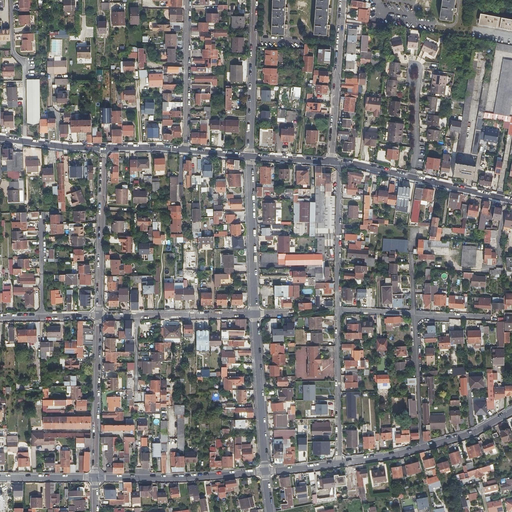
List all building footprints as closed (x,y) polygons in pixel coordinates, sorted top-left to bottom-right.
[(272,0),(272,35),(278,35),(284,35),(285,0),(272,0)] [(316,0),(314,34),(320,34),(326,35),(328,0),(316,0)] [(371,3),(353,0),(352,0),(351,5),(368,8),(368,10),(370,10),(371,3)] [(442,0),(440,19),(452,21),(455,0),(442,0)] [(70,1),(63,1),(63,12),(70,12),(70,8),(72,8),(72,4),(70,4),(70,1)] [(139,24),(139,16),(139,8),(131,8),(131,24),(139,24)] [(181,9),(179,9),(177,9),(175,9),(170,9),(170,22),(176,22),(176,20),(181,20),(181,9)] [(360,9),(358,21),(368,22),(370,10),(368,10),(360,9)] [(112,25),(118,25),(124,25),(124,13),(112,13),(112,25)] [(218,23),(218,18),(218,14),(207,14),(207,23),(208,23),(218,23)] [(479,25),(511,31),(511,19),(481,14),(479,25)] [(30,16),(19,16),(19,20),(20,20),(20,22),(20,26),(30,26),(30,16)] [(98,34),(102,34),(107,34),(106,23),(98,23),(98,34)] [(191,31),(198,31),(208,32),(208,23),(207,23),(198,23),(198,28),(191,28),(191,31)] [(0,28),(0,40),(9,40),(8,28),(0,28)] [(176,34),(166,34),(165,49),(168,49),(170,49),(175,49),(176,34)] [(371,55),(368,55),(366,55),(366,54),(367,54),(368,36),(362,35),(360,58),(370,59),(371,55)] [(408,47),(418,48),(419,37),(409,36),(408,47)] [(21,51),(32,51),(31,39),(23,40),(22,40),(22,45),(22,47),(21,47),(21,51)] [(394,52),(404,50),(401,39),(391,41),(394,52)] [(206,41),(205,49),(212,50),(213,50),(215,50),(215,41),(211,41),(206,41)] [(429,53),(428,55),(433,57),(438,46),(425,41),(422,50),(429,53)] [(511,45),(499,43),(498,47),(498,50),(511,52),(511,45)] [(91,58),(91,47),(77,47),(77,58),(91,58)] [(212,50),(205,49),(202,49),(203,58),(213,58),(213,50),(212,50)] [(265,64),(271,64),(276,65),(277,51),(266,50),(265,64)] [(318,62),(324,62),(329,63),(330,50),(319,50),(318,62)] [(457,151),(460,152),(463,152),(479,51),(473,50),(465,99),(465,102),(462,122),(460,131),(457,151)] [(302,71),(307,71),(311,71),(312,57),(303,56),(302,71)] [(511,134),(511,112),(510,112),(511,101),(511,59),(504,58),(494,113),(485,112),(484,117),(510,122),(508,134),(511,134)] [(211,59),(202,59),(194,59),(194,63),(206,63),(206,67),(211,67),(211,59)] [(354,69),(355,61),(346,60),(346,69),(354,69)] [(47,72),(56,72),(66,72),(66,61),(47,61),(47,72)] [(133,71),(133,66),(133,62),(123,62),(124,72),(133,71)] [(400,72),(399,72),(400,63),(391,62),(390,76),(400,77),(400,72)] [(14,67),(2,67),(2,77),(14,76),(14,67)] [(263,73),(264,72),(265,73),(264,82),(275,83),(276,68),(263,68),(263,73)] [(316,75),(318,76),(320,76),(319,82),(328,82),(328,72),(314,71),(312,85),(315,85),(316,75)] [(163,85),(163,75),(162,75),(154,75),(153,73),(150,73),(150,75),(150,85),(163,85)] [(345,83),(359,83),(359,74),(353,74),(353,78),(346,77),(345,83)] [(431,92),(445,94),(447,76),(434,74),(431,92)] [(167,81),(167,85),(172,84),(172,75),(164,75),(164,81),(167,81)] [(213,77),(195,77),(195,81),(213,82),(213,94),(216,94),(217,77),(213,77)] [(389,79),(388,87),(387,94),(395,95),(397,80),(389,79)] [(39,125),(39,120),(39,80),(26,80),(27,125),(39,125)] [(482,128),(484,117),(485,112),(490,81),(484,80),(471,154),(478,155),(481,135),(482,128)] [(351,88),(351,92),(355,92),(357,93),(358,84),(341,84),(341,87),(351,88)] [(205,89),(205,94),(210,94),(210,85),(196,85),(192,85),(192,88),(205,89)] [(316,85),(316,89),(316,94),(326,94),(327,86),(316,85)] [(16,87),(7,87),(8,101),(17,101),(16,87)] [(270,101),(270,90),(260,89),(260,101),(270,101)] [(111,109),(111,123),(118,123),(118,127),(115,128),(115,130),(112,130),(112,143),(122,142),(121,91),(117,91),(117,108),(120,108),(120,111),(113,111),(113,109),(111,109)] [(124,91),(125,100),(128,100),(129,102),(135,102),(134,91),(124,91)] [(163,102),(175,102),(175,99),(175,93),(165,93),(165,98),(163,98),(163,102)] [(56,103),(61,103),(67,103),(66,94),(56,94),(56,103)] [(205,94),(201,94),(196,94),(196,104),(200,104),(200,98),(208,98),(208,99),(210,99),(210,94),(205,94)] [(349,111),(348,118),(350,118),(357,119),(357,112),(354,112),(355,97),(346,96),(345,111),(349,111)] [(379,116),(381,98),(369,96),(368,110),(374,111),(373,116),(379,116)] [(427,104),(426,104),(425,109),(436,111),(438,97),(429,96),(427,104)] [(389,114),(400,116),(401,110),(399,109),(400,101),(391,100),(389,114)] [(143,102),(143,114),(154,114),(154,102),(143,102)] [(179,102),(175,102),(163,102),(162,111),(176,111),(176,106),(181,106),(181,102),(179,102)] [(320,103),(309,103),(306,103),(305,112),(307,112),(308,107),(311,107),(310,111),(319,111),(320,103)] [(101,123),(111,123),(111,109),(108,109),(104,109),(104,108),(101,108),(101,123)] [(180,111),(176,111),(162,111),(162,119),(170,119),(170,116),(180,116),(180,111)] [(289,111),(289,112),(289,113),(296,113),(295,120),(298,120),(299,111),(289,111)] [(0,113),(1,123),(1,125),(4,125),(4,127),(9,127),(9,128),(13,128),(13,116),(4,116),(4,112),(0,113)] [(429,114),(428,119),(427,124),(438,126),(440,115),(429,114)] [(70,123),(70,132),(91,131),(91,120),(73,121),(73,118),(74,118),(74,115),(70,115),(70,122),(70,123)] [(47,119),(47,120),(47,127),(55,127),(55,119),(47,119)] [(47,120),(39,120),(39,125),(39,132),(47,132),(47,127),(47,120)] [(225,120),(225,121),(225,130),(225,131),(239,131),(239,120),(225,120)] [(460,131),(462,122),(451,120),(450,130),(460,131)] [(225,130),(225,121),(210,121),(210,130),(225,130)] [(389,131),(402,133),(403,124),(390,122),(389,131)] [(67,132),(70,132),(70,123),(68,123),(68,124),(60,125),(60,133),(68,133),(67,132)] [(122,135),(128,135),(133,135),(133,126),(122,126),(122,135)] [(147,137),(153,137),(159,137),(159,128),(147,128),(147,137)] [(260,145),(267,145),(267,143),(262,143),(262,130),(276,131),(276,129),(261,128),(260,145)] [(294,128),(291,128),(288,128),(288,130),(281,129),(281,140),(293,141),(294,128)] [(428,128),(427,133),(427,138),(438,140),(440,130),(428,128)] [(498,130),(482,128),(481,135),(484,136),(484,139),(489,140),(490,142),(493,141),(494,143),(496,141),(497,141),(498,130)] [(171,134),(172,134),(172,130),(170,130),(170,134),(164,134),(164,139),(171,139),(171,134)] [(262,143),(267,143),(267,145),(272,145),(272,144),(275,144),(276,131),(262,130),(262,143)] [(314,143),(314,142),(314,140),(317,140),(317,131),(306,131),(306,143),(314,143)] [(387,140),(400,142),(402,133),(389,131),(387,140)] [(101,132),(99,132),(96,132),(96,136),(92,136),(92,143),(102,143),(101,132)] [(377,133),(366,132),(364,143),(376,145),(377,133)] [(191,143),(199,143),(200,133),(191,133),(191,143)] [(355,149),(356,136),(340,135),(340,140),(344,140),(343,150),(350,151),(351,149),(355,149)] [(398,149),(398,148),(398,146),(392,146),(392,149),(388,148),(387,157),(397,159),(399,150),(398,149)] [(13,152),(13,149),(3,149),(3,160),(7,160),(7,165),(12,165),(12,160),(13,160),(13,152)] [(8,179),(18,178),(18,171),(20,171),(19,152),(13,152),(13,160),(12,160),(12,165),(7,165),(8,172),(8,179)] [(111,183),(118,183),(119,153),(115,153),(114,166),(111,166),(111,183)] [(449,170),(449,166),(450,162),(448,161),(449,155),(443,154),(441,169),(448,170),(449,170)] [(438,169),(440,159),(428,157),(427,167),(438,169)] [(155,170),(160,170),(165,170),(165,159),(155,159),(155,170)] [(148,160),(137,160),(138,169),(142,169),(142,168),(148,168),(148,160)] [(38,171),(38,166),(38,161),(26,161),(26,172),(38,171)] [(465,178),(465,176),(474,177),(476,166),(455,163),(453,176),(465,178)] [(202,175),(207,175),(212,175),(211,165),(203,165),(202,175)] [(315,223),(324,223),(325,174),(321,174),(321,166),(315,166),(315,203),(315,223)] [(81,177),(81,172),(81,167),(70,167),(71,177),(81,177)] [(273,184),(271,184),(270,184),(270,168),(265,168),(265,167),(260,167),(260,174),(260,183),(262,183),(262,187),(273,188),(273,184)] [(49,180),(49,181),(53,181),(53,168),(42,168),(42,180),(49,180)] [(492,178),(494,178),(495,173),(495,171),(486,169),(485,176),(480,175),(479,183),(491,185),(492,178)] [(278,178),(283,178),(288,178),(288,170),(278,170),(278,178)] [(307,184),(307,178),(307,172),(302,172),(302,171),(297,171),(297,184),(307,184)] [(361,180),(361,177),(362,175),(354,173),(348,172),(347,184),(346,184),(346,188),(347,188),(347,194),(355,194),(356,185),(353,185),(353,179),(355,178),(361,180)] [(229,174),(229,180),(229,186),(229,188),(235,187),(235,186),(240,186),(240,173),(229,174)] [(324,245),(333,245),(333,226),(335,226),(335,223),(333,223),(334,196),(330,196),(331,174),(325,174),(324,223),(315,223),(315,234),(325,234),(324,245)] [(226,182),(221,182),(216,182),(216,191),(226,191),(226,182)] [(388,197),(387,203),(396,204),(397,195),(392,195),(393,185),(390,184),(388,192),(388,197)] [(364,195),(364,201),(363,225),(372,225),(372,223),(372,220),(367,220),(368,209),(369,194),(370,186),(368,185),(366,195),(364,195)] [(275,188),(273,188),(262,187),(257,187),(257,196),(262,196),(262,192),(275,192),(275,188)] [(116,188),(116,203),(116,207),(121,207),(121,203),(126,203),(127,189),(116,188)] [(315,234),(315,223),(315,203),(309,202),(309,198),(297,199),(297,195),(303,195),(310,189),(293,188),(293,201),(293,236),(315,235),(315,234)] [(416,188),(415,194),(414,200),(415,200),(412,219),(416,220),(416,221),(418,221),(421,200),(423,189),(416,188)] [(433,190),(423,189),(421,200),(431,201),(433,190)] [(19,202),(19,196),(19,190),(8,190),(8,202),(19,202)] [(80,190),(76,192),(71,193),(73,200),(72,201),(73,207),(85,204),(80,190)] [(132,202),(139,202),(146,202),(146,191),(133,191),(132,202)] [(448,202),(452,203),(456,204),(457,195),(449,193),(448,202)] [(228,201),(229,201),(230,201),(231,208),(241,208),(241,199),(228,199),(228,201)] [(213,212),(222,211),(223,211),(223,206),(217,206),(217,201),(213,201),(213,212)] [(486,214),(487,214),(489,202),(484,201),(481,213),(480,213),(477,229),(483,230),(486,214)] [(272,224),(275,224),(275,203),(263,203),(263,224),(272,224)] [(468,205),(467,211),(467,214),(476,216),(478,206),(469,204),(468,205)] [(358,206),(349,205),(348,218),(357,218),(358,206)] [(172,218),(172,222),(172,226),(170,226),(170,232),(180,232),(180,206),(172,206),(172,210),(170,210),(170,213),(172,213),(172,215),(170,215),(170,218),(172,218)] [(494,208),(492,218),(500,219),(502,209),(494,207),(494,208)] [(197,237),(200,237),(200,232),(194,232),(195,221),(199,221),(199,209),(191,209),(191,237),(197,237)] [(50,224),(61,224),(61,216),(58,216),(58,211),(50,212),(50,224)] [(73,211),(74,216),(74,221),(85,221),(84,211),(73,211)] [(222,216),(222,211),(213,212),(213,224),(218,224),(218,216),(222,216)] [(16,222),(26,222),(25,212),(16,213),(16,222)] [(237,219),(237,218),(237,216),(234,216),(234,215),(226,215),(226,223),(234,223),(240,223),(240,221),(234,221),(234,219),(237,219)] [(146,230),(146,227),(147,225),(147,218),(138,218),(138,224),(140,225),(140,230),(146,230)] [(123,221),(118,221),(114,221),(114,224),(113,227),(112,227),(112,232),(123,232),(123,221)] [(156,222),(152,222),(153,243),(161,243),(161,240),(165,240),(165,235),(159,235),(159,231),(157,231),(156,222)] [(374,223),(372,223),(372,225),(363,225),(360,224),(360,228),(368,230),(369,230),(369,231),(377,231),(377,226),(378,226),(378,223),(374,223)] [(62,224),(61,224),(50,224),(51,233),(62,233),(62,224)] [(74,236),(84,236),(85,236),(85,233),(83,233),(82,227),(78,227),(78,224),(68,224),(68,227),(74,227),(74,236)] [(231,225),(231,236),(240,235),(240,225),(231,225)] [(325,234),(315,234),(315,235),(315,238),(317,238),(317,251),(314,254),(285,254),(285,253),(278,253),(278,264),(322,263),(322,261),(324,261),(324,245),(325,234)] [(227,236),(226,236),(226,241),(230,241),(230,248),(242,247),(242,239),(240,239),(240,235),(231,236),(227,236)] [(84,241),(84,236),(74,236),(71,236),(72,246),(82,246),(82,241),(84,241)] [(132,253),(132,236),(120,236),(120,241),(124,242),(123,252),(132,253)] [(214,236),(200,237),(197,237),(198,249),(199,249),(199,248),(201,248),(201,243),(211,242),(211,247),(213,247),(214,236)] [(280,236),(278,236),(278,252),(294,252),(294,246),(289,247),(289,236),(280,236)] [(389,251),(390,251),(394,252),(394,251),(407,252),(407,240),(391,239),(390,249),(389,249),(389,251)] [(26,240),(21,240),(16,240),(12,241),(12,249),(26,248),(26,240)] [(418,254),(423,254),(423,240),(418,240),(418,250),(413,249),(413,253),(418,254)] [(359,241),(348,241),(348,248),(361,249),(361,241),(359,241)] [(139,244),(139,249),(139,253),(144,253),(149,253),(149,252),(153,252),(153,244),(139,244)] [(364,258),(364,259),(375,260),(375,259),(368,258),(369,251),(347,249),(347,257),(357,257),(364,258)] [(490,249),(490,252),(485,251),(484,263),(495,264),(495,252),(492,252),(492,251),(490,251),(490,249)] [(74,260),(79,260),(83,260),(83,250),(74,250),(74,260)] [(475,267),(476,257),(476,251),(462,250),(461,266),(475,267)] [(261,264),(278,264),(278,253),(278,252),(261,253),(261,264)] [(223,267),(228,267),(233,267),(233,255),(223,255),(223,267)] [(18,269),(21,269),(28,268),(28,259),(26,259),(18,259),(18,269)] [(114,267),(114,274),(119,274),(119,265),(119,260),(111,260),(111,267),(114,267)] [(397,263),(394,263),(390,263),(389,273),(397,273),(397,263)] [(79,265),(79,274),(89,274),(89,265),(79,265)] [(123,273),(127,273),(131,273),(131,265),(119,265),(119,274),(123,274),(123,273)] [(315,284),(315,282),(315,268),(308,268),(308,272),(311,272),(311,277),(305,277),(305,276),(307,276),(307,274),(305,274),(305,271),(293,271),(293,282),(305,281),(305,285),(315,284)] [(315,282),(324,282),(324,278),(322,278),(321,268),(315,268),(315,282)] [(21,273),(21,269),(18,269),(12,269),(13,274),(19,274),(19,278),(33,278),(32,273),(21,273)] [(362,282),(362,280),(363,273),(355,272),(355,273),(344,273),(344,278),(355,279),(355,280),(355,281),(355,282),(356,282),(357,283),(358,283),(359,283),(360,283),(361,283),(362,282)] [(472,277),(472,281),(471,285),(484,286),(485,276),(473,276),(473,272),(463,272),(463,277),(472,277)] [(77,284),(77,279),(77,274),(66,274),(66,275),(66,281),(66,285),(77,284)] [(77,274),(77,279),(80,279),(80,284),(90,284),(91,274),(89,274),(79,274),(77,274)] [(231,284),(229,284),(227,284),(227,283),(219,284),(219,277),(227,277),(227,274),(214,274),(214,287),(228,286),(231,286),(231,284)] [(391,286),(392,286),(392,277),(383,277),(383,285),(382,285),(382,302),(392,302),(391,286)] [(2,294),(3,302),(10,302),(10,287),(3,287),(3,284),(4,284),(4,281),(2,281),(2,294)] [(146,282),(141,282),(142,283),(142,294),(153,293),(153,285),(147,285),(146,282)] [(173,282),(163,282),(162,298),(173,298),(173,282)] [(324,282),(315,282),(315,284),(315,288),(319,288),(319,286),(323,286),(323,289),(324,289),(324,292),(330,292),(330,287),(333,287),(332,282),(330,282),(324,282)] [(423,293),(424,293),(431,293),(431,282),(425,282),(425,288),(423,289),(423,293)] [(293,296),(298,296),(299,285),(285,285),(274,285),(274,297),(277,297),(293,296)] [(34,307),(33,299),(33,292),(33,287),(32,287),(22,287),(13,287),(13,292),(24,291),(25,307),(34,307)] [(346,300),(351,300),(351,292),(355,292),(355,287),(343,287),(343,300),(346,300)] [(375,287),(362,287),(357,287),(357,297),(360,297),(360,299),(363,299),(363,297),(371,297),(371,296),(375,295),(375,287)] [(118,289),(118,296),(118,301),(120,301),(120,300),(128,300),(128,289),(118,289)] [(174,300),(183,300),(183,290),(183,289),(174,289),(174,300)] [(61,303),(61,300),(61,297),(58,298),(58,294),(57,294),(56,290),(50,290),(51,305),(55,304),(61,303)] [(193,299),(193,295),(193,290),(183,290),(183,300),(193,299)] [(201,305),(206,304),(211,304),(211,293),(200,294),(201,305)] [(402,293),(399,294),(392,294),(392,305),(402,305),(402,293)] [(130,309),(134,309),(138,309),(138,294),(130,294),(130,309)] [(434,304),(448,305),(448,297),(445,297),(445,294),(431,294),(430,301),(434,301),(434,304)] [(80,305),(85,305),(90,305),(90,295),(80,295),(80,305)] [(226,295),(221,295),(217,295),(217,304),(226,304),(226,295)] [(232,304),(237,304),(242,304),(241,295),(232,295),(232,304)] [(448,297),(448,305),(448,307),(467,308),(467,296),(461,296),(448,295),(448,297)] [(118,301),(118,296),(109,296),(109,306),(118,306),(118,301)] [(291,299),(289,299),(288,299),(288,297),(281,297),(281,307),(291,306),(291,305),(291,299)] [(310,303),(310,300),(310,297),(304,297),(304,300),(299,300),(299,303),(298,303),(299,313),(312,312),(312,308),(311,308),(311,303),(310,303)] [(488,297),(483,297),(479,297),(479,302),(475,302),(475,307),(490,308),(490,300),(488,300),(488,297)] [(492,308),(504,308),(504,305),(504,297),(492,297),(492,308)] [(321,316),(309,317),(309,329),(322,329),(321,316)] [(387,318),(386,319),(385,319),(384,319),(385,323),(386,323),(386,329),(394,328),(393,327),(393,322),(400,322),(399,316),(387,317),(387,318)] [(221,330),(244,330),(245,331),(244,319),(234,319),(234,321),(235,321),(235,325),(233,325),(233,328),(227,328),(227,325),(221,325),(221,330)] [(82,321),(78,321),(77,334),(93,334),(93,329),(82,329),(82,321)] [(112,332),(111,333),(111,334),(113,334),(113,332),(114,321),(106,321),(103,323),(103,332),(112,332)] [(361,321),(361,324),(362,332),(373,331),(373,321),(361,321)] [(347,324),(347,332),(362,332),(361,324),(347,324)] [(189,335),(190,335),(190,334),(192,333),(192,325),(183,325),(183,337),(189,337),(189,335)] [(427,326),(427,329),(427,332),(431,332),(431,335),(425,335),(425,338),(436,337),(435,325),(427,326)] [(9,341),(7,341),(4,341),(4,344),(14,344),(14,327),(9,327),(9,341)] [(60,337),(60,332),(60,327),(47,327),(47,337),(60,337)] [(179,327),(174,327),(170,327),(164,327),(164,338),(179,337),(179,327)] [(200,337),(208,337),(208,336),(208,328),(200,328),(200,337)] [(273,341),(278,340),(283,340),(283,329),(272,329),(273,341)] [(27,340),(27,330),(18,330),(18,342),(27,342),(27,340)] [(36,330),(27,330),(27,340),(30,340),(31,343),(34,343),(34,340),(37,340),(36,330)] [(244,335),(244,330),(221,330),(221,334),(221,340),(228,340),(228,335),(244,335)] [(480,330),(468,330),(468,341),(475,341),(475,345),(479,345),(479,343),(481,343),(480,330)] [(450,332),(450,334),(450,343),(464,342),(464,331),(450,332)] [(311,344),(317,343),(322,343),(322,333),(310,333),(311,344)] [(93,334),(77,334),(77,341),(77,353),(76,358),(82,358),(82,345),(86,345),(86,347),(88,347),(88,345),(92,346),(93,334)] [(221,345),(221,340),(221,334),(217,334),(217,335),(214,335),(208,336),(208,337),(208,346),(221,345)] [(450,343),(450,334),(446,334),(446,337),(439,337),(440,348),(451,347),(450,343)] [(106,352),(114,352),(115,338),(105,338),(105,352),(106,352)] [(387,350),(387,338),(376,338),(376,350),(387,350)] [(64,353),(77,353),(77,341),(64,341),(64,353)] [(49,342),(40,342),(41,352),(49,351),(53,351),(52,343),(49,343),(49,342)] [(165,351),(167,351),(171,351),(171,342),(155,342),(155,352),(165,351)] [(272,353),(279,353),(279,343),(270,343),(271,354),(272,353)] [(396,346),(396,351),(397,355),(402,355),(406,355),(405,345),(396,346)] [(308,363),(320,363),(321,363),(321,355),(319,355),(319,346),(307,347),(307,356),(308,356),(308,363)] [(427,366),(429,366),(431,366),(431,361),(434,360),(434,348),(428,348),(429,350),(426,350),(427,366)] [(504,364),(504,356),(504,349),(495,349),(495,355),(493,355),(493,364),(504,364)] [(232,363),(234,363),(234,352),(224,351),(224,350),(221,350),(221,363),(226,363),(232,363)] [(355,350),(355,360),(360,360),(363,360),(363,350),(355,350)] [(165,358),(165,351),(155,352),(151,352),(151,358),(148,358),(148,362),(159,361),(163,361),(163,358),(165,358)] [(114,352),(106,352),(106,363),(115,363),(116,363),(116,355),(121,355),(121,356),(128,356),(128,352),(124,352),(120,352),(114,352)] [(284,353),(279,353),(272,353),(272,365),(279,365),(285,365),(284,353)] [(65,358),(65,363),(65,369),(75,369),(75,361),(75,358),(65,358)] [(159,367),(159,361),(148,362),(138,362),(138,367),(143,367),(143,373),(151,373),(151,369),(150,368),(154,368),(159,367)] [(405,361),(395,362),(396,366),(396,369),(406,369),(406,366),(405,361)] [(226,372),(226,363),(221,363),(221,377),(235,377),(235,372),(226,372)] [(320,371),(320,363),(308,363),(308,364),(307,364),(307,377),(320,376),(320,371)] [(279,375),(279,365),(272,365),(269,365),(270,375),(279,375)] [(428,399),(431,399),(434,398),(433,377),(438,376),(438,370),(428,371),(428,376),(426,377),(426,383),(428,383),(428,399)] [(389,382),(389,378),(389,374),(376,374),(376,382),(389,382)] [(75,386),(75,380),(75,375),(64,375),(64,386),(70,386),(75,386)] [(357,387),(357,375),(346,375),(345,375),(346,382),(345,382),(345,387),(357,387)] [(243,376),(235,377),(235,385),(239,384),(239,383),(243,383),(243,376)] [(467,377),(467,381),(467,383),(467,387),(483,386),(482,376),(467,377)] [(288,384),(287,384),(287,377),(277,377),(278,385),(288,385),(288,384)] [(108,386),(108,390),(117,390),(117,378),(108,378),(108,381),(107,381),(107,387),(108,386)] [(159,392),(159,390),(159,380),(151,380),(151,392),(159,392)] [(227,385),(227,383),(227,381),(224,381),(224,387),(221,387),(221,390),(231,390),(231,385),(227,385)] [(302,400),(315,400),(315,385),(303,384),(302,400)] [(75,386),(70,386),(70,392),(74,392),(74,400),(76,400),(82,400),(82,396),(80,396),(80,386),(75,386)] [(292,396),(292,392),(292,387),(282,387),(282,392),(279,392),(279,400),(290,400),(290,396),(292,396)] [(505,397),(505,395),(505,388),(494,388),(494,399),(500,399),(500,397),(505,397)] [(245,390),(236,390),(236,403),(246,403),(245,390)] [(346,392),(347,418),(357,418),(356,397),(361,397),(361,391),(346,392)] [(145,403),(154,403),(154,394),(145,394),(145,403)] [(109,411),(111,410),(114,410),(114,407),(120,407),(120,397),(108,397),(109,411)] [(82,400),(76,400),(76,411),(86,411),(85,404),(91,403),(91,399),(82,400)] [(59,411),(52,411),(45,411),(45,405),(66,405),(71,405),(71,402),(71,400),(47,400),(42,400),(43,412),(47,412),(61,412),(64,412),(64,411),(59,411)] [(486,409),(487,409),(487,401),(474,402),(475,414),(486,413),(486,409)] [(154,411),(154,403),(145,403),(145,412),(154,411)] [(317,416),(317,414),(317,406),(309,406),(309,416),(307,416),(307,423),(314,423),(314,421),(315,416),(317,416)] [(240,412),(240,413),(240,415),(247,415),(247,417),(252,417),(252,407),(235,408),(235,411),(235,412),(240,412)] [(460,421),(460,419),(460,410),(451,411),(452,422),(460,421)] [(102,413),(102,415),(102,417),(113,417),(113,420),(122,420),(122,412),(113,412),(113,413),(102,413)] [(275,414),(275,420),(275,426),(286,426),(286,414),(275,414)] [(437,416),(437,417),(434,418),(434,423),(430,423),(430,428),(445,427),(444,415),(437,416)] [(323,423),(320,423),(317,423),(317,427),(316,427),(316,428),(311,428),(312,434),(330,434),(330,416),(323,416),(323,423)] [(43,428),(67,428),(90,428),(91,417),(43,417),(43,428)] [(137,421),(137,430),(147,430),(147,421),(137,421)] [(419,438),(419,431),(418,423),(410,424),(411,439),(419,438)] [(100,430),(102,430),(104,430),(104,431),(106,431),(106,430),(132,430),(132,436),(134,436),(134,425),(126,425),(100,425),(100,430)] [(309,426),(298,426),(298,435),(309,434),(309,426)] [(391,427),(388,427),(381,428),(382,433),(382,438),(392,438),(391,427)] [(409,431),(408,431),(407,432),(407,434),(401,434),(396,434),(396,427),(392,427),(393,442),(403,442),(403,440),(409,439),(409,431)] [(278,461),(283,460),(282,450),(282,439),(287,439),(291,439),(295,438),(295,429),(273,430),(274,458),(278,461)] [(508,429),(506,429),(504,430),(504,432),(500,433),(503,441),(511,439),(508,429)] [(43,433),(30,433),(31,446),(36,446),(36,445),(36,444),(38,444),(38,445),(48,445),(54,445),(54,437),(43,437),(43,433)] [(108,462),(113,462),(112,457),(112,437),(100,437),(100,442),(108,442),(108,452),(105,452),(105,458),(108,458),(108,462)] [(123,437),(123,452),(123,453),(128,453),(128,441),(134,441),(134,437),(123,437)] [(364,448),(369,448),(375,447),(374,437),(363,437),(364,448)] [(80,455),(80,472),(84,472),(87,472),(89,470),(90,438),(75,438),(75,454),(84,454),(84,455),(80,455)] [(282,450),(283,460),(284,464),(295,463),(295,451),(291,451),(291,448),(287,448),(287,439),(282,439),(282,450)] [(329,441),(307,442),(307,454),(329,454),(329,441)] [(478,442),(481,450),(482,453),(488,451),(488,454),(496,452),(493,443),(483,445),(481,441),(478,442)] [(17,443),(17,442),(7,442),(7,451),(14,451),(14,453),(17,453),(17,450),(17,443)] [(152,456),(160,456),(160,443),(152,444),(152,456)] [(243,459),(247,458),(252,458),(251,454),(253,454),(252,448),(250,449),(250,445),(234,446),(234,447),(234,451),(235,459),(240,459),(239,452),(242,452),(243,459)] [(482,453),(481,450),(479,451),(478,446),(467,449),(470,459),(483,455),(482,453)] [(221,461),(217,461),(214,461),(214,457),(214,447),(209,447),(210,467),(221,466),(221,461)] [(69,451),(65,451),(61,451),(61,464),(61,466),(63,466),(63,472),(69,472),(69,465),(69,451)] [(184,456),(180,456),(176,456),(175,452),(170,452),(171,473),(184,472),(184,456)] [(197,461),(197,457),(197,452),(184,452),(185,462),(197,461)] [(452,465),(457,463),(461,462),(458,452),(449,454),(452,465)] [(18,459),(18,467),(29,466),(29,453),(17,453),(18,459)] [(149,453),(141,453),(141,468),(150,468),(149,453)] [(222,466),(227,466),(232,466),(232,456),(222,456),(222,466)] [(54,457),(49,457),(45,457),(45,467),(55,466),(54,464),(54,457)] [(116,457),(112,457),(113,462),(113,469),(113,472),(123,472),(123,462),(123,457),(119,457),(119,461),(117,461),(117,457),(116,457)] [(425,471),(430,470),(435,468),(433,459),(423,462),(425,471)] [(441,479),(446,478),(451,476),(448,462),(437,465),(441,479)] [(407,475),(413,473),(419,472),(417,463),(405,466),(407,475)] [(477,470),(479,477),(482,476),(481,473),(491,469),(489,465),(477,470)] [(400,466),(396,467),(391,467),(392,478),(402,478),(400,466)] [(359,495),(362,495),(364,495),(363,487),(362,481),(364,481),(364,478),(367,478),(366,470),(361,471),(361,472),(356,473),(359,495)] [(373,483),(379,482),(386,481),(384,470),(371,472),(373,483)] [(475,478),(479,477),(477,470),(474,471),(468,472),(465,473),(459,475),(460,478),(460,480),(466,479),(470,478),(469,477),(474,475),(475,478)] [(339,475),(336,475),(334,476),(335,486),(346,484),(345,476),(339,477),(339,475)] [(289,477),(285,478),(280,478),(281,487),(290,486),(289,477)] [(427,485),(431,484),(440,482),(438,477),(425,480),(426,484),(427,485)] [(501,492),(511,489),(511,478),(509,479),(508,478),(505,480),(506,484),(500,485),(501,492)] [(236,481),(226,482),(227,491),(233,491),(233,487),(237,487),(236,481)] [(50,487),(50,490),(50,496),(52,496),(52,503),(59,503),(58,494),(53,494),(53,483),(50,483),(50,487)] [(132,492),(132,483),(123,483),(124,495),(124,500),(118,500),(109,500),(109,504),(124,504),(124,502),(128,502),(128,492),(132,492)] [(216,486),(214,486),(212,486),(213,493),(218,492),(219,496),(217,496),(218,498),(226,497),(224,484),(220,485),(220,483),(215,484),(216,486)] [(483,488),(484,490),(484,493),(488,492),(488,493),(498,491),(497,484),(495,485),(489,486),(483,488)] [(14,495),(18,495),(22,495),(22,486),(13,486),(14,495)] [(194,486),(191,486),(188,487),(189,496),(193,496),(194,502),(200,501),(197,487),(194,487),(194,486)] [(306,486),(295,487),(297,498),(298,498),(306,497),(307,496),(306,486)] [(140,496),(145,496),(151,496),(151,499),(153,499),(153,501),(158,501),(157,493),(157,487),(140,487),(140,496)] [(293,508),(292,497),(291,487),(286,488),(288,505),(281,506),(281,510),(283,510),(293,508)] [(179,488),(175,489),(170,489),(172,498),(180,496),(179,488)] [(166,493),(157,493),(158,501),(158,503),(168,502),(166,493)] [(463,511),(469,511),(468,507),(466,501),(465,497),(462,498),(461,494),(459,494),(463,511)] [(69,501),(69,500),(71,500),(71,505),(74,505),(74,507),(68,507),(69,511),(80,510),(80,508),(85,508),(85,501),(81,501),(81,497),(70,497),(68,497),(68,498),(68,501),(69,501)] [(429,511),(426,497),(415,500),(417,511),(423,509),(424,511),(429,511)] [(489,497),(485,497),(488,511),(503,511),(501,501),(490,503),(489,497)] [(249,511),(239,511),(254,507),(252,498),(239,501),(240,506),(236,507),(237,511),(256,511),(257,510),(249,511)] [(31,509),(32,509),(35,509),(42,509),(42,499),(31,499),(31,509)]
